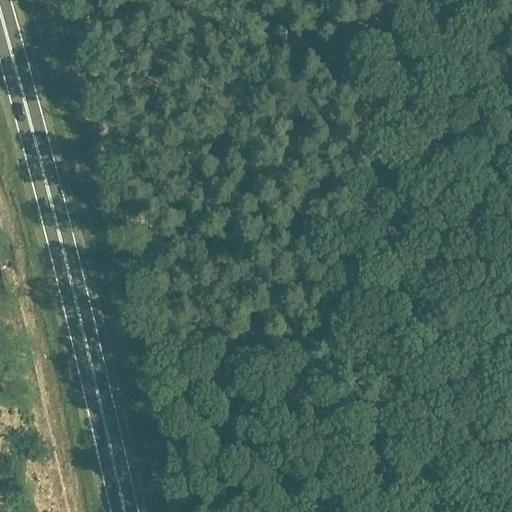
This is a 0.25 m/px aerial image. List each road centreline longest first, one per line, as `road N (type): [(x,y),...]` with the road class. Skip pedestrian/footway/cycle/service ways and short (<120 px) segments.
road 1 (trunk): [(120,511),(52,206),(0,20)]
road 2 (track): [(432,0),(486,118),(511,211)]
